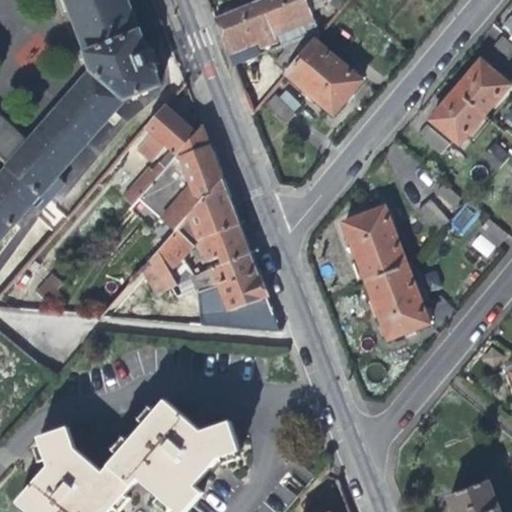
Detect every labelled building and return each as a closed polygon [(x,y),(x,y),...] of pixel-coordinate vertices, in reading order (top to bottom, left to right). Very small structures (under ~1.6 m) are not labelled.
[(6,168),(0,174),(0,242),(41,197),(49,204),(65,187),(57,179),(126,102),(158,88),(144,51),(124,0),(63,0),(91,73),(30,141),(6,168)] [(260,0),(214,19),(232,66),(318,33),(305,0),(260,0)] [(511,43),(502,35),(494,45),(509,58),(511,54),(511,43)] [(314,41),(301,56),(286,74),(333,114),(349,96),(361,82),(339,62),(314,41)] [(273,65),(286,74),(301,56),(289,46),(273,65)] [(469,74),(455,91),(484,116),(509,86),(479,62),(469,74)] [(248,70),(235,74),(240,87),(252,83),(248,70)] [(459,146),(484,116),(455,91),(441,108),(430,121),(459,146)] [(274,97),(265,107),(286,126),(295,115),(274,97)] [(167,149),(171,152),(176,157),(195,136),(179,122),(166,109),(133,146),(153,164),(167,149)] [(0,162),(6,168),(30,141),(0,113),(0,162)] [(176,157),(160,176),(157,178),(131,207),(127,212),(166,244),(222,182),(218,172),(209,147),(202,129),(195,136),(176,157)] [(423,129),(415,139),(435,155),(443,146),(423,129)] [(171,152),(152,173),(157,178),(160,176),(176,157),(171,152)] [(131,207),(157,178),(152,173),(149,170),(122,200),(131,207)] [(178,289),(192,282),(184,261),(200,243),(209,265),(222,259),(225,267),(250,255),(243,236),(229,200),(222,182),(166,244),(161,249),(178,289)] [(442,185),(436,194),(456,207),(461,198),(442,185)] [(428,202),(416,213),(435,233),(447,222),(428,202)] [(448,222),(459,235),(479,218),(469,205),(448,222)] [(344,225),(365,281),(405,265),(394,238),(383,211),(359,219),(344,225)] [(507,235),(494,223),(488,219),(480,227),(500,244),(507,235)] [(178,289),(161,249),(156,255),(144,268),(156,298),(178,289)] [(261,282),(250,255),(225,267),(211,273),(217,289),(221,288),(227,303),(231,315),(268,301),(261,282)] [(416,295),(405,265),(365,281),(387,340),(409,331),(427,323),(416,295)] [(45,303),(62,284),(50,274),(33,293),(45,303)] [(217,289),(212,292),(217,307),(227,303),(221,288),(217,289)] [(236,453),(241,451),(232,423),(201,432),(185,418),(166,401),(156,413),(150,408),(138,422),(143,427),(129,444),(124,439),(112,453),(117,458),(101,477),(79,458),(68,427),(38,438),(40,446),(34,448),(40,463),(46,461),(47,467),(31,486),(18,502),(29,511),(109,511),(112,508),(116,511),(119,511),(129,501),(123,496),(138,479),(158,497),(154,502),(165,511),(169,511),(172,509),(174,511),(186,511),(202,494),(195,487),(219,458),(222,465),(227,463),(238,460),(236,453)] [(498,511),(487,482),(447,496),(452,511),(498,511)]
